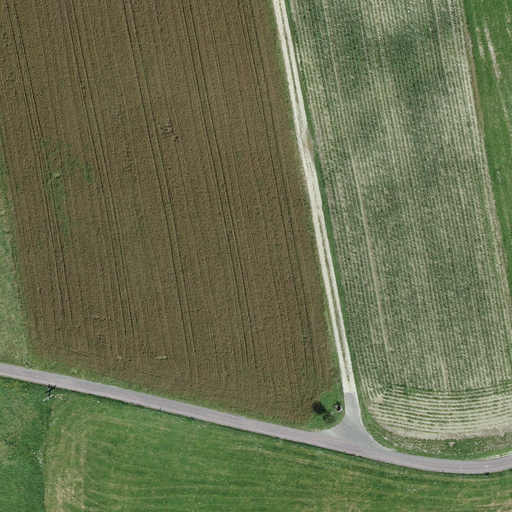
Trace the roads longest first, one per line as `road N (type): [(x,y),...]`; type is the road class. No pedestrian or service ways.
road 1 (unclassified): [(0,369),(408,460),(511,460)]
road 2 (track): [(277,0),(360,449)]
